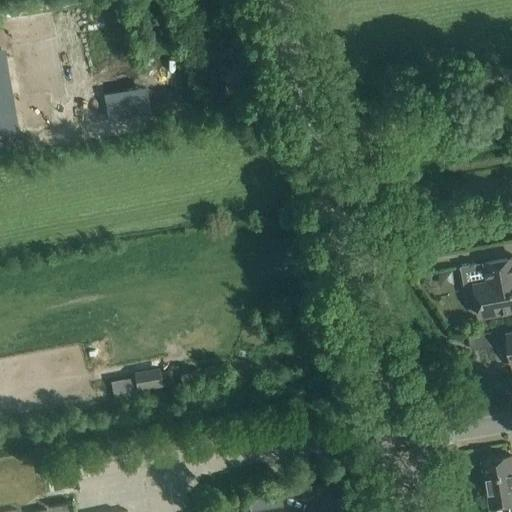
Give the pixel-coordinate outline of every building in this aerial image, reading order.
[(105,116),(147,111),(144,86),(102,91),(105,116)] [(12,95),(0,97),(0,136),(18,134),(12,95)] [(160,107),(149,108),(151,120),(162,118),(160,107)] [(511,310),(511,257),(505,259),(485,263),(489,281),(475,284),(481,317),(500,313),(511,310)] [(490,331),(471,335),(472,344),(491,341),(490,331)] [(197,370),(191,371),(194,380),(200,378),(197,370)] [(162,385),(160,371),(123,379),(125,391),(137,388),(137,389),(162,385)] [(310,395),(312,405),(322,403),(320,393),(310,395)] [(511,511),(511,455),(483,461),(491,507),(509,504),(510,511),(511,511)] [(43,465),(45,479),(56,477),(54,463),(43,465)] [(283,511),(280,496),(249,501),(251,511),(283,511)]
